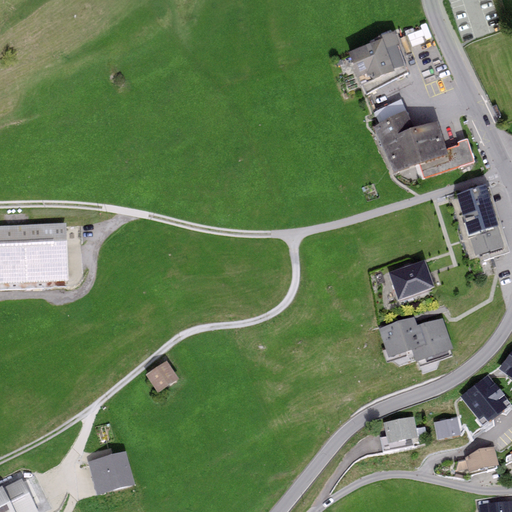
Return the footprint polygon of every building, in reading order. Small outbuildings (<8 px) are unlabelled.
[(351,56),(348,58),(357,82),(359,82),(366,98),(407,76),(397,50),(400,49),(395,36),(350,53),(351,56)] [(374,114),(380,127),(406,116),(407,118),(408,118),(401,103),(374,114)] [(496,107),(492,109),(497,120),(501,118),(496,107)] [(380,127),(373,130),(394,177),(420,168),(448,159),(446,153),(437,128),(415,136),(407,118),(406,116),(380,127)] [(448,159),(420,168),(425,181),(475,165),(467,143),(458,146),(458,149),(446,153),(448,159)] [(504,248),(488,253),(490,260),(509,254),(489,190),(486,191),(504,248)] [(486,191),(457,200),(474,257),(488,253),(504,248),(486,191)] [(67,230),(0,233),(0,286),(69,284),(67,230)] [(424,265),(388,277),(398,305),(434,292),(424,265)] [(414,322),(378,334),(388,363),(413,355),(416,366),(453,353),(443,322),(417,331),(414,322)] [(511,347),(494,370),(511,385),(511,347)] [(166,361),(146,375),(158,393),(179,379),(166,361)] [(485,379),(460,403),(482,425),(506,401),(485,379)] [(413,417),(384,423),(388,443),(417,437),(413,417)] [(457,418),(433,422),(437,439),(461,435),(457,418)] [(479,449),(465,458),(465,460),(468,468),(469,472),(486,468),(486,470),(497,468),(497,466),(499,465),(493,447),(479,449)] [(124,451),(87,462),(97,496),(134,485),(124,451)] [(468,468),(465,460),(458,461),(454,472),(468,468)] [(2,485),(0,486),(0,511),(37,511),(21,480),(3,488),(2,485)] [(511,511),(511,501),(478,505),(478,511),(511,511)]
